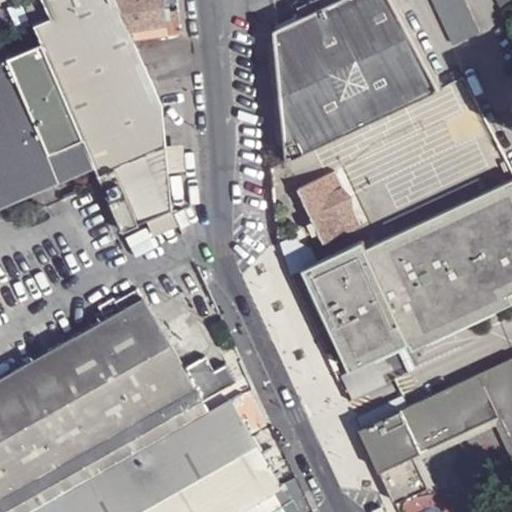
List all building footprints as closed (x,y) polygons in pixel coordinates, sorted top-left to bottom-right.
[(166,163),(164,137),(161,99),(116,0),(37,0),(45,16),(32,22),(40,40),(81,136),(93,163),(122,229),(138,222),(137,221),(149,215),(171,205),(166,163)] [(119,0),(130,25),(162,20),(161,0),(119,0)] [(275,24),(289,158),(441,87),(395,0),(332,0),(302,14),(275,24)] [(332,0),(306,0),(297,4),(302,14),(332,0)] [(434,0),(455,43),(481,31),(466,0),(434,0)] [(511,0),(499,0),(505,13),(511,9),(511,0)] [(132,30),(134,35),(179,30),(178,18),(162,20),(130,25),(132,30)] [(0,170),(81,136),(40,40),(7,54),(0,40),(0,170)] [(164,137),(166,163),(185,162),(183,135),(164,137)] [(0,202),(93,163),(81,136),(0,170),(0,202)] [(321,233),(325,242),(362,225),(337,170),(300,188),(321,233)] [(511,179),(404,231),(404,230),(368,247),(364,241),(306,269),(353,368),(411,341),(414,348),(510,303),(511,301),(511,292),(511,291),(511,179)] [(171,205),(149,215),(155,228),(177,218),(171,205)] [(0,511),(229,511),(258,496),(208,408),(184,365),(143,295),(122,308),(114,295),(99,304),(102,311),(96,315),(99,321),(0,376),(0,511)] [(208,408),(230,396),(220,378),(214,368),(206,353),(184,365),(208,408)] [(429,485),(415,453),(500,413),(511,438),(511,356),(361,427),(369,443),(367,444),(375,463),(377,462),(395,501),(429,485)] [(220,378),(232,371),(226,361),(214,368),(220,378)] [(220,378),(230,396),(249,429),(264,421),(248,387),(242,387),(232,371),(220,378)] [(271,489),(280,484),(249,429),(230,396),(208,408),(258,496),(271,489)] [(495,422),(511,458),(511,438),(500,413),(415,453),(429,485),(434,483),(422,456),(495,422)] [(271,489),(283,510),(304,497),(293,475),(280,484),(271,489)] [(271,489),(258,496),(229,511),(279,511),(283,510),(271,489)] [(283,510),(279,511),(300,511),(309,507),(304,497),(283,510)]
